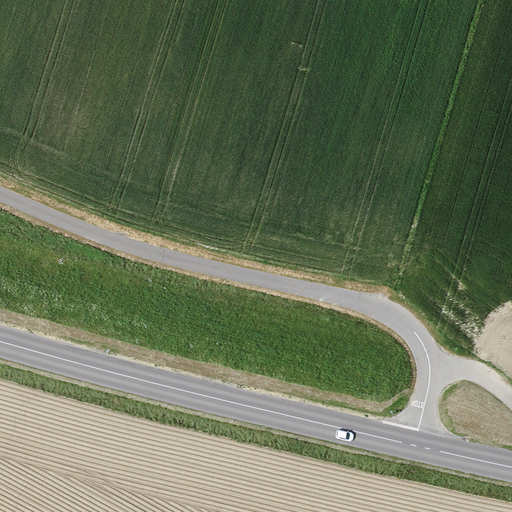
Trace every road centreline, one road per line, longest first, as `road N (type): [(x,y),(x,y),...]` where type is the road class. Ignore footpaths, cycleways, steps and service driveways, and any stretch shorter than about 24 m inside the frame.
road 1 (unclassified): [(415,445),(430,365),(415,332),(393,316),(94,234),(0,194)]
road 2 (secondary): [(0,341),(415,445)]
